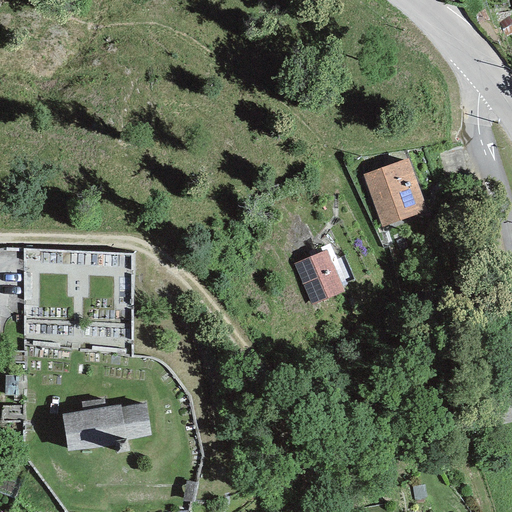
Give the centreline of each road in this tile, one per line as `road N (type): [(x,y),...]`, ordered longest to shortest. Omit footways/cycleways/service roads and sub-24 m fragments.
road 1 (residential): [(496,86),(479,108),(511,243)]
road 2 (tertiary): [(496,86),(411,0)]
